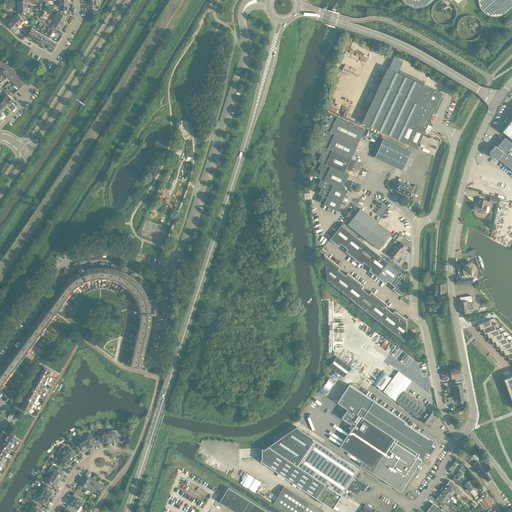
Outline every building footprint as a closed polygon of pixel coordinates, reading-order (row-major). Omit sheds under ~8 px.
[(99,0),(88,0),(88,9),(100,9),(99,0)] [(433,11),(433,14),(434,17),(435,20),(438,22),(441,23),(445,23),(448,23),(451,21),(453,18),(454,15),(454,11),(453,8),(451,5),(449,3),(446,2),(442,2),(439,3),(436,5),(434,7),(433,11)] [(56,17),(64,21),(67,17),(59,12),(56,17)] [(14,17),(21,23),(24,20),(18,14),(14,17)] [(459,21),(458,23),(457,24),(457,27),(457,30),(458,33),(460,36),(462,38),(465,40),(468,40),(472,40),(475,39),(477,37),(480,35),(481,32),(482,29),(482,25),(481,22),(479,19),(476,17),(473,16),(470,15),(467,15),(464,16),(461,18),(459,21)] [(11,21),(17,27),(21,23),(14,17),(11,21)] [(56,17),(54,21),(62,25),(64,21),(56,17)] [(62,25),(54,21),(52,19),(49,24),(52,25),(51,25),(59,30),(62,25)] [(17,27),(11,21),(7,24),(13,31),(17,27)] [(27,36),(31,39),(37,29),(33,26),(31,29),(27,36)] [(31,39),(35,41),(41,31),(37,29),(31,39)] [(35,41),(39,44),(45,34),(41,31),(35,41)] [(39,44),(43,46),(49,36),(45,34),(39,44)] [(43,46),(48,49),(54,38),(49,36),(43,46)] [(52,51),(56,43),(58,41),(54,38),(48,49),(52,51)] [(0,69),(3,72),(9,66),(5,62),(0,67),(0,69)] [(7,76),(13,70),(9,66),(3,72),(7,76)] [(361,122),(416,148),(442,93),(387,67),(361,122)] [(11,80),(17,74),(13,70),(7,76),(11,80)] [(15,84),(21,78),(17,74),(11,80),(15,84)] [(21,78),(15,84),(18,88),(25,82),(21,78)] [(3,98),(12,107),(14,106),(12,104),(11,104),(11,103),(14,101),(7,94),(3,98)] [(12,107),(3,98),(0,101),(0,102),(6,108),(9,106),(9,107),(11,109),(12,107)] [(511,111),(511,112),(511,113),(511,119),(502,131),(511,138),(511,111)] [(324,129),(357,144),(364,130),(329,114),(325,121),(326,121),(323,128),(324,129)] [(322,145),(351,158),(357,144),(324,129),(321,136),(323,137),(319,144),(321,145),(322,145)] [(511,143),(505,137),(497,147),(495,145),(492,150),(491,151),(491,152),(490,152),(490,154),(491,154),(491,155),(492,156),(497,160),(498,159),(511,169),(511,143)] [(375,157),(402,170),(411,152),(383,139),(375,157)] [(346,168),(350,170),(355,160),(351,158),(322,145),(321,145),(318,152),(321,153),(318,160),(321,162),(344,172),(346,168)] [(349,174),(344,172),(321,162),(318,169),(321,170),(317,177),(321,179),(342,188),(349,174)] [(403,193),(406,185),(401,182),(402,179),(399,177),(395,184),(398,185),(396,190),(403,193)] [(347,190),(342,188),(321,179),(317,186),(321,187),(318,193),(322,195),(319,202),(337,210),(347,190)] [(406,185),(403,193),(409,196),(411,192),(414,193),(417,186),(414,184),(412,187),(406,185)] [(485,212),(487,206),(485,205),(486,200),(479,199),(478,204),(475,203),(473,210),(480,211),(480,212),(481,213),(482,214),(483,214),(484,213),(485,212)] [(365,238),(378,223),(360,209),(347,224),(365,238)] [(378,223),(365,238),(379,248),(391,233),(378,223)] [(340,243),(344,246),(353,234),(341,225),(330,239),(338,246),(340,243)] [(353,258),(365,243),(353,234),(344,246),(347,249),(345,251),(353,258)] [(474,242),(478,246),(496,264),(498,265),(500,264),(500,262),(499,259),(478,238),(476,237),(474,238),(473,239),(474,242)] [(400,254),(401,254),(407,247),(401,242),(399,245),(397,244),(389,253),(396,259),(400,254)] [(367,265),(377,253),(365,243),(353,258),(361,264),(363,262),(367,265)] [(377,276),(388,262),(377,253),(367,265),(371,268),(369,270),(377,276)] [(324,254),(324,255),(327,280),(332,284),(342,272),(338,269),(340,267),(324,254)] [(391,283),(400,271),(388,262),(377,276),(385,283),(387,280),(391,283)] [(470,262),(466,262),(457,263),(457,267),(458,278),(456,278),(457,284),(472,282),(472,277),(476,277),(476,266),(470,262)] [(404,291),(404,274),(400,271),(391,283),(394,286),(392,289),(400,295),(404,291)] [(82,283),(86,281),(82,272),(77,274),(82,283)] [(342,272),(332,284),(344,294),(355,279),(347,273),(345,275),(342,272)] [(122,283),(126,275),(122,273),(118,281),(122,283)] [(79,285),(82,283),(77,274),(73,277),(79,285)] [(126,275),(122,283),(125,285),(130,278),(126,275)] [(69,280),(75,287),(79,285),(73,277),(69,280)] [(128,288),(135,281),(130,278),(125,285),(128,288)] [(355,279),(344,294),(356,303),(365,291),(362,288),(363,286),(355,279)] [(73,290),(75,287),(69,280),(66,284),(73,290)] [(135,281),(128,288),(131,291),(138,285),(135,281)] [(62,288),(70,293),(73,290),(66,284),(62,288)] [(439,284),(435,285),(436,293),(441,293),(441,296),(445,295),(445,292),(446,292),(445,284),(439,284)] [(134,294),(141,289),(138,285),(131,291),(134,294)] [(67,298),(70,293),(62,288),(59,292),(67,298)] [(141,289),(134,294),(136,298),(144,293),(141,289)] [(462,312),(466,311),(466,312),(481,309),(480,302),(473,303),(471,295),(475,295),(474,289),(472,289),(467,290),(466,289),(462,290),(463,297),(460,297),(462,312)] [(365,291),(356,303),(367,312),(379,298),(371,291),(369,294),(365,291)] [(56,296),(64,302),(67,298),(59,292),(56,296)] [(138,301),(146,297),(144,293),(136,298),(138,301)] [(61,306),(64,302),(56,296),(53,300),(61,306)] [(379,298),(367,312),(379,322),(389,310),(385,307),(387,304),(379,298)] [(50,304),(58,310),(61,306),(53,300),(50,304)] [(55,313),(58,310),(50,304),(48,307),(47,308),(54,314),(55,313)] [(51,318),(54,314),(47,308),(44,312),(51,318)] [(389,310),(379,322),(403,340),(406,336),(406,320),(394,310),(392,313),(389,310)] [(41,316),(48,322),(51,318),(44,312),(41,316)] [(45,326),(48,322),(41,316),(38,321),(45,326)] [(490,319),(478,324),(480,329),(482,328),(492,325),(490,319)] [(35,325),(42,330),(45,326),(38,321),(35,325)] [(492,325),(482,328),(484,333),(486,332),(496,329),(494,324),(492,325)] [(39,334),(42,330),(35,325),(32,329),(39,334)] [(496,329),(486,332),(488,337),(490,337),(500,333),(499,328),(496,329)] [(29,333),(36,339),(39,334),(32,329),(29,333)] [(500,333),(490,337),(492,342),(494,341),(504,337),(503,332),(500,333)] [(33,343),(36,339),(29,333),(26,337),(33,343)] [(22,341),(30,347),(33,343),(26,337),(22,341)] [(504,337),(494,341),(496,346),(498,345),(508,342),(506,337),(504,337)] [(27,351),(30,347),(22,341),(19,345),(27,351)] [(508,342),(498,345),(500,350),(503,349),(511,345),(511,344),(511,341),(508,342)] [(16,349),(24,355),(27,351),(19,345),(16,349)] [(511,345),(503,349),(504,354),(507,353),(511,351),(511,345)] [(21,359),(24,355),(16,349),(13,353),(21,359)] [(10,357),(18,363),(21,359),(13,353),(10,357)] [(329,366),(344,377),(351,367),(336,356),(329,366)] [(15,367),(18,363),(10,357),(7,362),(15,367)] [(4,366),(12,371),(15,367),(7,362),(4,366)] [(42,365),(41,368),(43,369),(42,372),(49,376),(49,375),(52,371),(49,369),(45,367),(42,365)] [(9,375),(12,371),(4,366),(1,370),(9,375)] [(462,376),(460,368),(450,370),(452,378),(455,378),(455,380),(461,379),(461,376),(462,376)] [(0,371),(0,375),(6,380),(9,375),(1,370),(0,371)] [(382,391),(391,378),(383,371),(373,384),(382,391)] [(398,371),(383,391),(396,401),(427,424),(434,414),(404,391),(411,381),(398,371)] [(51,377),(49,375),(49,376),(42,372),(41,374),(38,373),(37,375),(46,380),(48,381),(51,377)] [(511,374),(503,378),(511,401),(511,374)] [(37,381),(44,385),(46,380),(37,375),(35,377),(38,378),(37,381)] [(31,384),(41,389),(44,385),(37,381),(35,383),(33,382),(31,384)] [(454,382),(451,382),(452,391),(454,391),(463,389),(462,384),(461,381),(454,382)] [(32,390),(39,394),(41,389),(31,384),(30,386),(33,387),(32,390)] [(349,384),(337,402),(348,409),(345,413),(342,417),(349,422),(353,425),(339,446),(362,462),(360,465),(394,487),(393,487),(400,492),(409,479),(413,478),(417,472),(414,470),(416,468),(421,460),(433,441),(404,422),(405,421),(349,384)] [(26,393),(36,398),(39,394),(32,390),(30,392),(28,391),(26,393)] [(26,399),(33,403),(36,398),(26,393),(25,395),(28,397),(26,399)] [(464,394),(455,396),(456,401),(458,401),(459,403),(463,402),(463,400),(464,399),(464,394)] [(21,402),(31,407),(33,403),(26,399),(25,402),(22,400),(21,402)] [(30,413),(33,409),(31,407),(21,402),(20,404),(23,406),(21,408),(22,408),(21,409),(26,411),(30,413)] [(262,458),(260,460),(325,504),(335,490),(341,494),(347,486),(357,493),(359,490),(362,489),(361,486),(362,486),(364,483),(354,476),(359,468),(315,439),(296,426),(268,446),(265,448),(261,448),(262,458)] [(107,432),(108,442),(117,441),(117,440),(122,439),(120,429),(115,430),(115,429),(111,430),(111,431),(107,432)] [(99,443),(108,442),(107,432),(102,432),(102,431),(98,432),(98,435),(95,436),(97,443),(99,442),(99,443)] [(3,438),(13,443),(15,439),(13,437),(13,436),(9,434),(9,435),(7,434),(6,436),(5,435),(3,438)] [(88,448),(96,444),(96,443),(97,443),(95,436),(92,437),(91,434),(87,436),(87,437),(83,439),(88,448)] [(2,443),(10,448),(13,443),(3,438),(2,440),(3,441),(2,443)] [(88,448),(83,439),(79,442),(79,441),(78,441),(75,443),(80,453),(88,448)] [(11,449),(10,448),(2,443),(1,446),(0,445),(0,448),(7,452),(9,453),(11,449)] [(461,455),(471,462),(475,457),(472,455),(476,449),(470,444),(461,455)] [(67,452),(64,455),(72,461),(77,455),(69,447),(66,450),(66,451),(67,452)] [(72,461),(64,455),(61,458),(60,458),(57,461),(66,468),(72,461)] [(483,474),(487,480),(491,478),(487,472),(491,468),(488,464),(483,468),(477,461),(474,464),(480,470),(479,471),(482,475),(483,474)] [(51,474),(60,479),(64,471),(55,466),(53,469),(53,470),(54,470),(51,474)] [(453,474),(450,478),(453,481),(455,478),(459,480),(463,474),(466,470),(464,469),(465,469),(465,468),(465,467),(464,467),(464,466),(463,466),(462,466),(461,466),(461,467),(460,467),(458,470),(459,471),(456,476),(455,475),(453,474)] [(60,479),(51,474),(49,478),(48,477),(48,478),(46,481),(55,487),(60,479)] [(86,488),(92,478),(85,475),(80,484),(86,488)] [(467,488),(473,483),(470,479),(468,481),(465,477),(461,480),(467,488)] [(93,492),(98,482),(92,478),(86,488),(93,492)] [(449,481),(446,485),(447,485),(455,491),(454,491),(458,494),(460,495),(463,492),(458,487),(449,481)] [(98,482),(93,492),(99,496),(105,486),(98,482)] [(473,483),(467,488),(469,491),(470,491),(474,497),(477,494),(473,488),(476,486),(473,483)] [(41,492),(49,497),(54,489),(44,484),(42,487),(42,488),(43,488),(41,492)] [(447,485),(444,489),(452,495),(451,495),(455,498),(458,494),(454,491),(455,491),(447,485)] [(286,511),(323,511),(283,486),(273,503),(286,511)] [(219,502),(236,511),(269,511),(228,487),(219,502)] [(444,489),(441,492),(449,498),(449,499),(451,500),(452,501),(453,502),(455,498),(451,495),(452,495),(444,489)] [(49,497),(41,492),(39,496),(38,496),(37,496),(35,499),(45,505),(49,497)] [(441,492),(438,496),(446,502),(446,503),(449,505),(451,504),(449,503),(451,500),(449,499),(449,498),(441,492)] [(71,499),(80,505),(84,498),(75,493),(71,499)] [(438,496),(435,500),(443,506),(445,504),(449,507),(450,505),(449,505),(446,503),(446,502),(438,496)] [(483,501),(482,502),(487,509),(492,505),(486,497),(482,500),(483,501)] [(80,505),(71,499),(67,506),(77,511),(80,505)] [(30,510),(33,511),(40,511),(43,508),(34,502),(32,505),(32,506),(30,510)] [(430,508),(435,511),(441,511),(442,511),(440,510),(441,509),(433,503),(430,508)]
